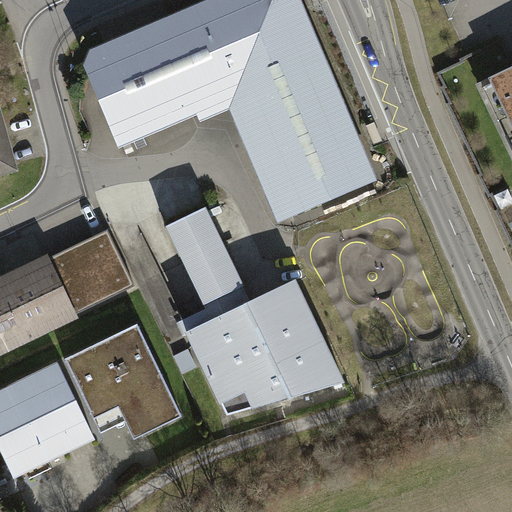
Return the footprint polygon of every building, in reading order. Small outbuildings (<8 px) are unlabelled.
[(304,0),(217,0),(92,56),(88,74),(123,154),(230,107),(281,228),(381,184),(304,0)] [(511,73),(495,81),(511,118),(511,73)] [(0,181),(20,176),(0,103),(0,181)] [(376,123),(367,127),(375,146),(384,142),(376,123)] [(204,311),(180,322),(225,423),(345,388),(295,282),(249,304),(206,209),(166,227),(204,311)] [(0,359),(80,322),(51,258),(0,281),(0,359)] [(134,326),(61,359),(96,434),(122,422),(130,438),(176,416),(134,326)] [(60,366),(0,394),(0,444),(17,480),(96,443),(60,366)]
